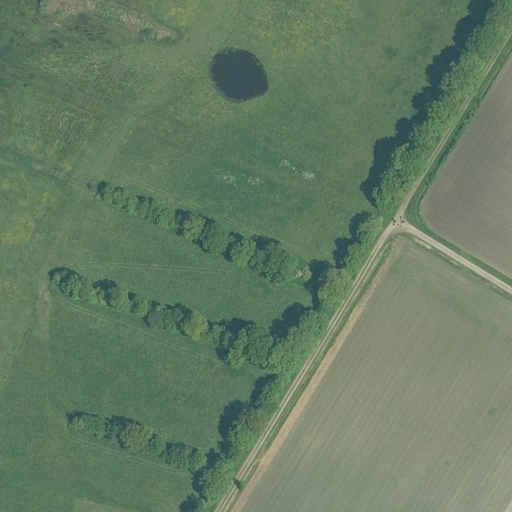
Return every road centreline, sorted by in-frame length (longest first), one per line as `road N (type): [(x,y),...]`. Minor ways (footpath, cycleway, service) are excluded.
road 1 (unclassified): [(217,511),(394,221)]
road 2 (unclassified): [(394,221),(511,28)]
road 3 (unclassified): [(511,293),(394,221)]
